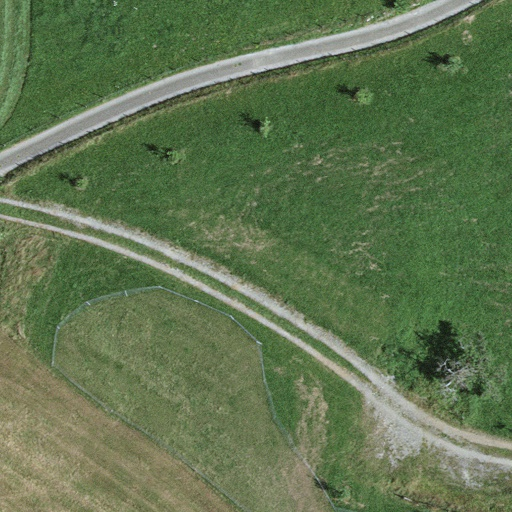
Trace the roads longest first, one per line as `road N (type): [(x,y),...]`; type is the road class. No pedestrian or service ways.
road 1 (track): [(0,206),(113,236),(213,283),(426,426),(474,451),(511,459)]
road 2 (track): [(0,162),(222,68),(371,34),(455,0)]
